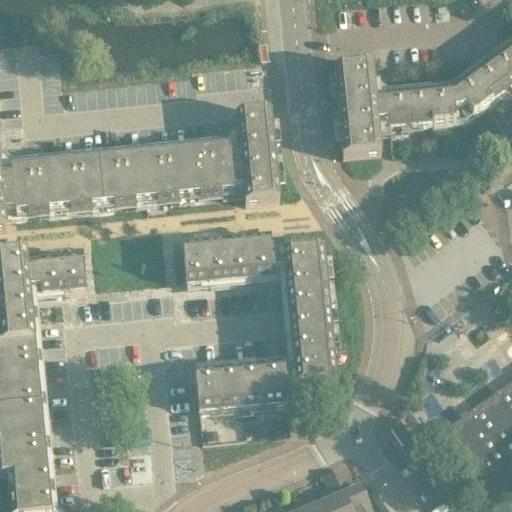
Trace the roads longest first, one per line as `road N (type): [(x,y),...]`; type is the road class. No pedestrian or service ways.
road 1 (residential): [(347,439),(388,370),(388,297),(376,262),(318,176),(300,97)]
road 2 (residential): [(27,63),(33,129),(300,97)]
road 3 (residential): [(162,498),(85,505),(72,343),(146,336)]
road 4 (residential): [(296,48),(464,32),(509,0)]
road 5 (residential): [(201,511),(279,480),(347,439)]
road 6 (residential): [(162,498),(146,336)]
